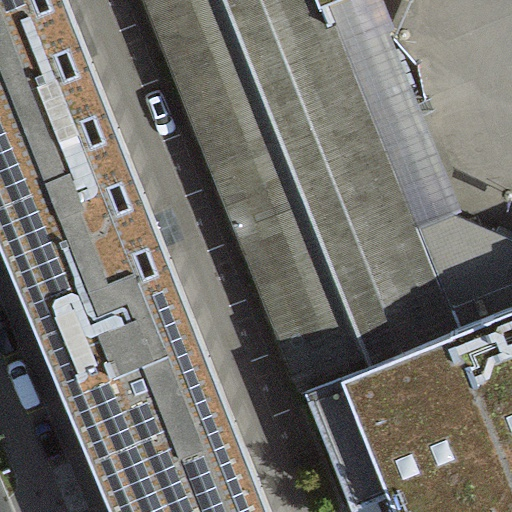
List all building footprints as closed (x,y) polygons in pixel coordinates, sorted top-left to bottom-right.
[(0,0),(0,70),(73,41),(56,0),(0,0)] [(510,450),(511,456),(511,291),(454,314),(329,0),(158,0),(360,509),(510,450)] [(0,70),(0,230),(14,264),(144,210),(73,41),(0,70)] [(14,264),(84,433),(214,380),(144,210),(14,264)] [(84,433),(116,511),(269,511),(214,380),(84,433)]
